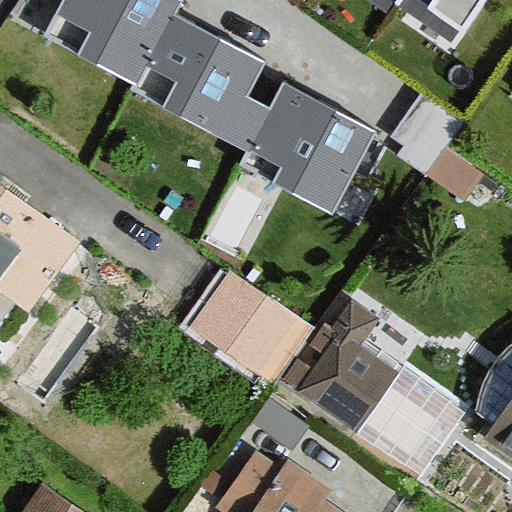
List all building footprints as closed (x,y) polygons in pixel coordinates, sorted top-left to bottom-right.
[(251,49),(205,108),(313,191),(359,132),(251,49)] [(0,178),(0,292),(30,314),(84,238),(0,178)] [(279,377),(321,319),(241,260),(198,318),(279,377)] [(347,330),(305,387),(360,430),(405,370),(347,330)] [(511,419),(500,436),(511,444),(511,419)] [(112,511),(115,508),(45,473),(25,511),(112,511)] [(344,511),(293,476),(267,511),(344,511)]
